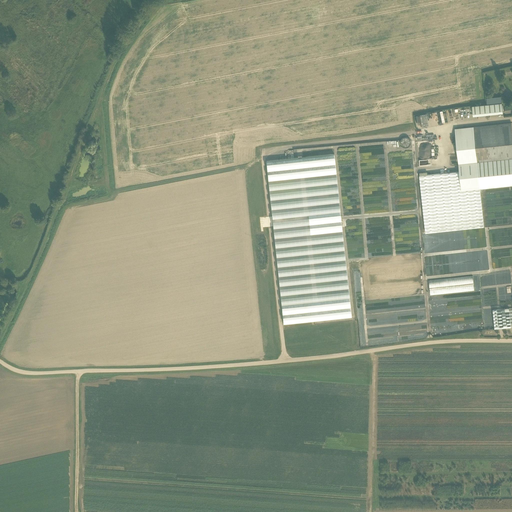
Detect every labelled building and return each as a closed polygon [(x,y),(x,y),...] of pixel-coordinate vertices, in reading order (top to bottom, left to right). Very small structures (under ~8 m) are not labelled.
[(492,104),(493,114),(503,113),(502,103),(492,104)] [(511,127),(511,123),(473,127),(455,129),(459,171),(461,190),(480,189),(511,185),(511,127)] [(413,145),(414,143),(414,142),(413,141),(412,139),(412,138),(410,138),(408,137),(406,138),(405,139),(404,139),(404,141),(403,142),(403,143),(404,145),(404,146),(405,147),(406,148),(407,148),(409,148),(411,148),(412,146),(413,145)] [(384,145),(359,147),(361,169),(365,169),(365,163),(369,162),(369,159),(376,158),(376,161),(385,161),(384,145)] [(388,157),(389,163),(390,164),(401,162),(404,163),(406,163),(406,165),(411,166),(410,169),(412,169),(413,173),(414,174),(412,152),(392,154),(393,155),(388,155),(388,157)] [(266,162),(283,324),(352,317),(334,154),(266,162)] [(420,176),(419,176),(425,233),(484,227),(480,189),(461,190),(459,171),(427,175),(420,176)] [(429,280),(431,295),(474,291),(473,276),(429,280)] [(511,307),(493,309),(495,329),(511,327),(511,307)]
